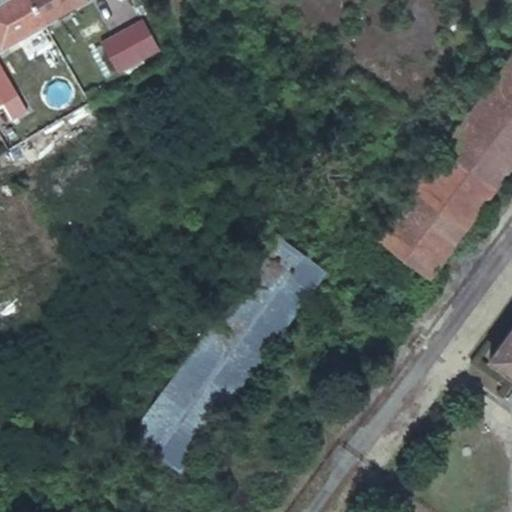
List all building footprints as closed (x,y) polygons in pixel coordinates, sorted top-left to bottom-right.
[(49,21),(36,0),(3,0),(0,2),(0,43),(2,47),(49,21)] [(36,0),(49,21),(86,0),(36,0)] [(144,18),(98,38),(114,73),(159,53),(144,18)] [(0,103),(16,95),(0,68),(0,103)] [(511,99),(371,277),(423,318),(511,206),(511,99)] [(267,266),(110,459),(158,498),(315,304),(267,266)] [(511,369),(478,412),(511,439),(511,369)]
